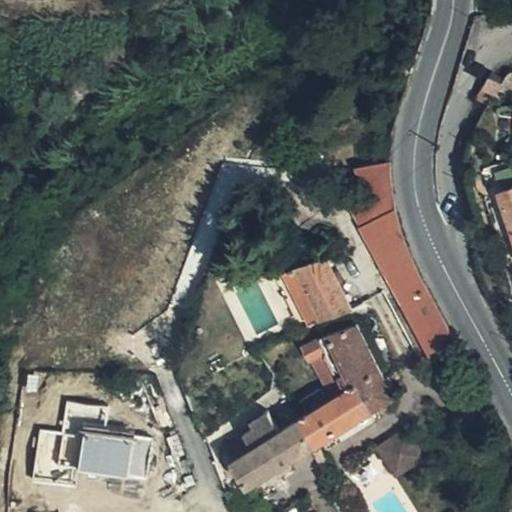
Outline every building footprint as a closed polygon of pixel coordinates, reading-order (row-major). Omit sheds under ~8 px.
[(481,106),(488,97),(480,90),(472,98),(481,106)] [(382,162),(382,155),(358,172),(367,191),(376,208),(389,198),(388,193),(383,173),(382,162)] [(511,194),(511,156),(497,162),(511,194)] [(376,208),(367,191),(354,199),(363,216),(376,208)] [(392,209),(389,198),(376,208),(363,216),(360,218),(369,233),(396,218),(392,209)] [(415,323),(440,309),(430,292),(396,218),(369,233),(415,323)] [(287,272),(311,322),(349,302),(328,252),(287,272)] [(311,322),(312,324),(350,306),(349,302),(311,322)] [(442,315),(440,309),(415,323),(417,327),(442,315)] [(432,354),(456,340),(442,315),(417,327),(432,354)] [(354,383),(368,409),(393,394),(357,318),(328,331),(331,335),(321,341),(347,387),(354,383)] [(329,398),(321,383),(301,395),(308,408),(299,413),(314,441),(323,435),(368,409),(354,383),(347,387),(321,341),(319,338),(303,347),(310,359),(314,357),(336,392),(329,398)] [(268,406),(252,414),(277,460),(281,467),(288,463),(285,457),(314,441),(299,413),(278,424),(268,406)] [(277,460),(252,414),(247,417),(250,422),(220,439),(227,452),(244,479),(272,464),(276,470),(281,467),(277,460)] [(418,457),(404,430),(386,442),(377,448),(393,473),(418,457)]
